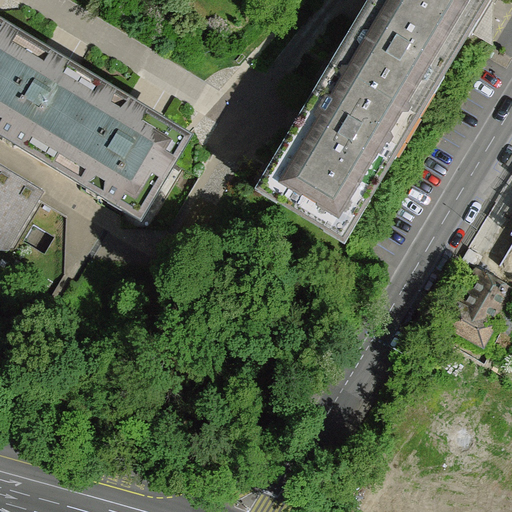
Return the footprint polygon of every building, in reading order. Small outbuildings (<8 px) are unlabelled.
[(381,0),(338,71),(415,116),(478,14),(486,0),(381,0)] [(0,68),(17,39),(0,29),(0,68)] [(0,130),(57,164),(100,90),(17,39),(0,68),(0,130)] [(279,168),(267,188),(343,236),(415,116),(338,71),(315,110),(279,168)] [(100,90),(57,164),(141,214),(164,177),(186,140),(100,90)] [(0,165),(0,248),(12,249),(40,201),(45,192),(0,165)] [(67,216),(40,201),(12,249),(0,248),(0,274),(16,275),(51,297),(67,274),(67,216)] [(483,257),(471,250),(465,260),(476,268),(483,257)] [(465,290),(445,324),(483,347),(495,325),(493,324),(504,306),(511,292),(511,289),(480,271),(475,279),(468,291),(465,290)] [(443,434),(443,432),(441,431),(433,447),(431,445),(425,457),(423,459),(425,461),(404,498),(422,507),(419,511),(462,511),(491,461),(496,451),(487,448),(486,449),(468,439),(469,436),(467,435),(462,444),(443,434)] [(511,511),(511,466),(510,471),(491,461),(462,511),(511,511)]
